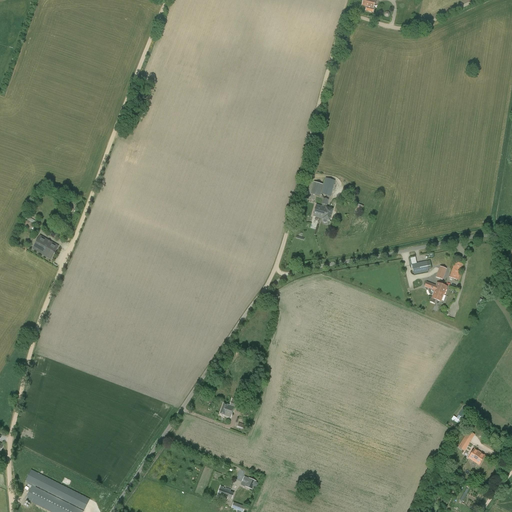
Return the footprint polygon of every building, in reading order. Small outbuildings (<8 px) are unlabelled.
[(373,9),(375,0),(373,0),(363,0),(362,6),(366,7),(365,11),(373,13),(374,9),(373,9)] [(331,197),(335,181),(325,178),(321,194),(331,197)] [(319,196),(322,185),(314,182),(310,194),(319,196)] [(316,205),(313,216),(323,219),(323,221),(323,222),(325,223),(327,222),(327,220),(329,221),(333,209),(326,208),(328,200),(324,198),(321,207),(316,205)] [(28,217),(23,226),(31,231),(36,222),(28,217)] [(50,259),(57,247),(40,237),(33,249),(50,259)] [(426,261),(412,264),(414,274),(428,271),(426,261)] [(463,265),(455,262),(449,277),(457,281),(463,265)] [(443,280),(446,269),(440,267),(436,278),(443,280)] [(434,291),(438,293),(439,290),(441,291),(443,285),(434,281),(433,285),(426,282),(424,287),(434,290),(434,291)] [(434,291),(432,297),(431,297),(429,301),(434,303),(436,300),(441,302),(443,295),(444,295),(447,286),(443,285),(441,291),(439,290),(438,293),(434,291)] [(245,390),(243,396),(253,400),(255,394),(245,390)] [(230,418),(236,400),(232,399),(230,405),(224,403),(220,414),(230,418)] [(456,418),(454,417),(451,420),(455,423),(457,420),(460,422),(468,410),(463,407),(456,418)] [(467,447),(471,441),(464,437),(458,447),(461,449),(464,445),(467,447)] [(479,465),(485,456),(474,449),(468,458),(479,465)] [(35,486),(84,510),(90,500),(31,470),(25,482),(35,487),(35,486)] [(252,489),(256,481),(249,477),(245,486),(252,489)] [(50,511),(83,511),(32,486),(25,499),(50,511)] [(227,500),(228,498),(232,499),(234,493),(230,491),(230,490),(221,486),(217,496),(227,500)] [(234,503),(232,508),(241,511),(243,511),(245,507),(234,503)]
